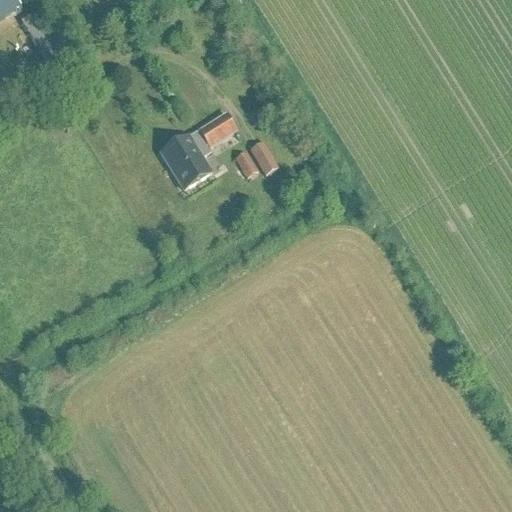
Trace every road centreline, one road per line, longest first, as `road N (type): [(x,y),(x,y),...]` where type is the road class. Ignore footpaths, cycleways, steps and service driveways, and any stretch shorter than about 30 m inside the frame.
road 1 (track): [(0,133),(134,52),(163,55),(200,76),(230,109)]
road 2 (unclassified): [(73,511),(0,398)]
